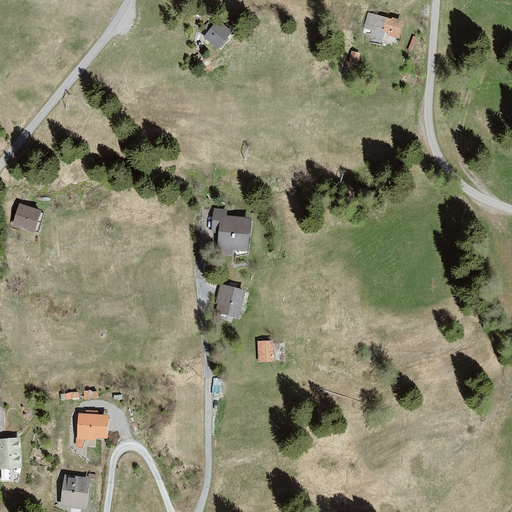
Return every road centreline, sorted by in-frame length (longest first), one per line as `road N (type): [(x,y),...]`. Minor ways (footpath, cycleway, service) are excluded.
road 1 (track): [(198,511),(208,474),(200,252)]
road 2 (unclassified): [(511,210),(457,185),(430,140),(436,0)]
road 3 (unclassified): [(128,0),(0,164)]
road 4 (track): [(492,203),(462,163),(458,142),(469,91),(511,83)]
road 5 (track): [(106,511),(113,456),(128,446),(144,455),(172,511)]
